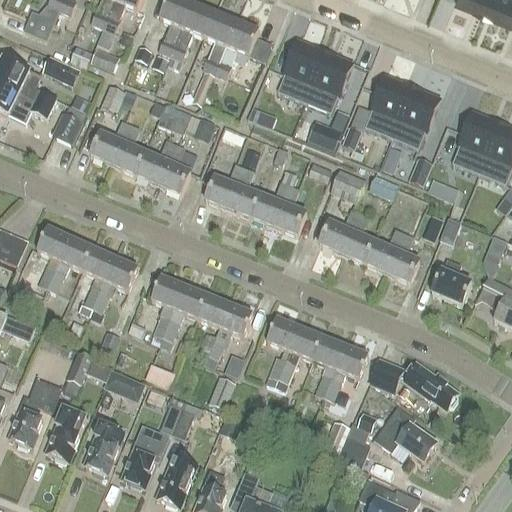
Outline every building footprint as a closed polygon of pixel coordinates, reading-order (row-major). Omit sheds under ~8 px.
[(51,0),(47,11),(59,16),(64,3),(65,0),(51,0)] [(117,0),(100,0),(104,2),(98,16),(97,16),(91,29),(103,34),(117,0)] [(143,0),(117,0),(103,34),(97,49),(108,54),(120,26),(119,25),(125,10),(137,15),(143,0)] [(192,9),(171,0),(169,0),(160,25),(171,29),(165,44),(164,44),(159,57),(170,62),(192,9)] [(456,0),(455,5),(483,16),(489,0),(456,0)] [(511,0),(489,0),(483,16),(510,27),(511,23),(511,0)] [(76,7),(64,3),(59,16),(71,21),(76,7)] [(215,18),(192,9),(170,62),(182,67),(188,54),(187,53),(193,39),(204,43),(215,18)] [(24,36),(47,45),(54,27),(32,17),(24,36)] [(237,27),(215,18),(204,43),(215,48),(209,62),(208,62),(203,75),(205,76),(215,81),(237,27)] [(237,27),(215,81),(226,85),(232,72),(231,71),(237,57),(249,62),(259,36),(237,27)] [(298,45),(283,80),(284,81),(277,97),(304,108),(325,57),(298,45)] [(93,59),(76,52),(70,67),(86,74),(93,59)] [(138,52),(134,63),(147,68),(151,57),(138,52)] [(90,68),(113,78),(119,64),(96,54),(90,68)] [(325,57),(304,108),(331,119),(338,103),(339,103),(353,68),(325,57)] [(168,65),(156,61),(152,73),(163,77),(168,65)] [(170,62),(167,70),(179,75),(182,67),(170,62)] [(45,78),(75,92),(82,77),(52,63),(45,78)] [(39,82),(29,77),(3,64),(0,69),(0,89),(36,107),(40,97),(33,94),(39,82)] [(192,108),(202,112),(215,81),(205,76),(192,108)] [(372,117),(365,133),(392,144),(413,92),(385,81),(371,116),(372,117)] [(40,97),(36,107),(0,89),(0,116),(8,120),(9,120),(12,121),(25,119),(27,115),(31,116),(30,117),(46,125),(56,104),(40,97)] [(99,114),(115,120),(125,98),(109,91),(99,114)] [(413,92),(392,144),(419,155),(425,139),(426,139),(441,104),(413,92)] [(155,107),(150,119),(160,123),(164,111),(155,107)] [(87,119),(69,110),(54,141),(72,150),(87,119)] [(252,113),(247,125),(258,129),(263,117),(252,113)] [(459,152),(452,169),(479,180),(500,128),(472,117),(458,152),(459,152)] [(208,148),(215,130),(200,124),(193,142),(208,148)] [(90,161),(112,171),(131,131),(122,127),(117,140),(120,141),(118,146),(101,138),(90,161)] [(317,127),(309,146),(335,157),(342,138),(317,127)] [(511,132),(500,128),(479,180),(506,191),(511,175),(511,132)] [(139,135),(131,131),(112,171),(136,181),(146,158),(128,150),(130,145),(134,147),(139,135)] [(350,133),(342,152),(352,156),(360,137),(350,133)] [(235,138),(225,135),(221,144),(231,147),(235,138)] [(136,181),(158,191),(175,150),(167,147),(161,159),(165,161),(163,165),(146,158),(136,181)] [(184,154),(175,150),(158,191),(181,201),(191,177),(173,170),(175,165),(179,167),(184,154)] [(248,154),(243,169),(254,173),(260,158),(248,154)] [(432,169),(418,163),(409,186),(423,191),(432,169)] [(313,169),(308,181),(327,188),(332,177),(313,169)] [(205,206),(229,215),(245,174),(236,171),(231,183),(234,185),(233,189),(215,182),(205,206)] [(229,215),(249,223),(259,200),(243,193),(244,189),(248,190),(253,178),(245,174),(229,215)] [(365,186),(339,175),(329,199),(355,210),(365,186)] [(286,176),(281,188),(276,201),(280,203),(278,207),(259,200),(249,223),(274,232),(289,192),(293,193),(297,180),(286,176)] [(368,196),(392,207),(399,192),(374,181),(368,196)] [(299,195),(293,193),(289,192),(274,232),(297,242),(306,218),(288,211),(290,206),(294,208),(299,195)] [(458,196),(448,192),(444,203),(454,207),(458,196)] [(329,227),(319,250),(342,260),(360,220),(358,220),(350,216),(345,229),(349,230),(347,235),(329,227)] [(360,220),(342,260),(364,270),(374,247),(357,239),(359,235),(363,236),(368,224),(360,220)] [(461,229),(449,224),(440,246),(453,252),(461,229)] [(60,266),(70,243),(48,233),(37,256),(60,266)] [(0,263),(17,272),(28,247),(0,234),(0,263)] [(374,247),(364,270),(387,280),(404,239),(396,236),(390,248),(394,250),(392,254),(374,247)] [(426,236),(423,244),(431,248),(433,248),(436,241),(434,240),(426,236)] [(404,239),(387,280),(409,290),(420,266),(402,259),(404,254),(407,256),(413,243),(404,239)] [(493,242),(489,253),(502,258),(506,247),(493,242)] [(60,266),(55,276),(46,294),(57,299),(70,271),(83,277),(93,254),(70,243),(60,266)] [(81,310),(90,314),(103,286),(113,262),(93,254),(83,277),(94,282),(81,310)] [(90,314),(88,323),(99,328),(102,320),(100,319),(114,291),(128,297),(138,274),(113,262),(103,286),(90,314)] [(455,281),(460,270),(447,265),(442,276),(441,276),(431,299),(462,312),(472,288),(455,281)] [(46,294),(55,276),(47,272),(38,291),(46,294)] [(153,340),(162,343),(174,315),(173,314),(183,291),(160,282),(151,306),(165,311),(153,340)] [(511,294),(500,289),(489,283),(483,293),(497,300),(491,312),(499,317),(494,327),(511,335),(511,294)] [(0,289),(0,307),(2,308),(9,293),(0,289)] [(173,314),(174,315),(162,343),(172,347),(184,319),(200,325),(210,302),(183,291),(173,314)] [(220,333),(230,310),(210,302),(200,325),(220,333)] [(243,343),(253,319),(230,310),(220,333),(216,343),(226,347),(229,337),(243,343)] [(7,321),(1,336),(15,341),(21,327),(7,321)] [(277,363),(266,389),(275,393),(276,393),(300,333),(276,324),(267,348),(284,355),(280,364),(277,363)] [(300,333),(276,393),(285,397),(300,361),(313,366),(322,343),(300,333)] [(113,361),(120,343),(107,338),(100,355),(113,361)] [(198,358),(208,362),(216,343),(206,339),(198,358)] [(208,362),(218,366),(226,347),(216,343),(208,362)] [(322,343),(313,366),(336,375),(345,352),(322,343)] [(332,384),(324,404),(333,408),(341,390),(345,379),(359,385),(369,361),(345,352),(336,375),(332,384)] [(68,385),(82,390),(92,363),(78,358),(68,385)] [(208,362),(205,371),(214,375),(218,366),(208,362)] [(157,366),(150,382),(175,393),(182,377),(157,366)] [(403,375),(380,366),(371,389),(394,398),(403,375)] [(0,423),(0,424),(3,425),(5,419),(6,420),(14,402),(0,395),(0,389),(7,373),(0,369),(0,423)] [(447,390),(433,380),(432,381),(415,369),(403,386),(423,400),(430,405),(432,404),(447,415),(458,400),(446,391),(447,390)] [(128,383),(110,376),(102,393),(120,401),(128,383)] [(322,380),(314,400),(324,404),(332,384),(322,380)] [(225,415),(235,389),(219,382),(209,409),(225,415)] [(37,439),(42,425),(34,421),(38,411),(52,417),(61,395),(37,385),(29,404),(24,402),(14,428),(16,428),(9,444),(18,448),(18,450),(28,454),(29,452),(31,453),(37,438),(37,439)] [(160,436),(173,441),(182,415),(170,411),(160,436)] [(245,427),(258,433),(264,418),(251,412),(245,427)] [(55,463),(55,465),(65,469),(66,467),(68,468),(74,453),(74,454),(88,420),(71,413),(69,417),(63,414),(51,443),(53,443),(46,459),(55,463)] [(185,446),(195,420),(182,415),(173,441),(185,446)] [(391,458),(397,450),(424,468),(437,449),(411,430),(414,426),(398,415),(375,447),(391,458)] [(279,443),(286,427),(266,418),(259,434),(279,443)] [(363,418),(357,432),(371,438),(377,424),(363,418)] [(224,425),(219,439),(236,445),(241,431),(224,425)] [(338,459),(349,433),(334,427),(323,453),(338,459)] [(100,428),(99,430),(90,453),(91,454),(85,470),(94,474),(93,476),(103,480),(104,478),(106,479),(112,465),(113,465),(118,451),(123,438),(121,437),(122,434),(113,430),(112,433),(100,428)] [(128,469),(122,485),(131,489),(130,491),(140,495),(141,493),(143,494),(149,479),(149,480),(155,467),(158,468),(169,442),(152,436),(147,449),(142,461),(131,457),(127,469),(128,469)] [(336,468),(360,478),(370,452),(347,442),(336,468)] [(157,504),(166,507),(165,509),(171,511),(176,511),(177,511),(181,511),(199,471),(189,467),(189,466),(182,462),(181,463),(173,460),(162,488),(163,488),(157,504)] [(200,504),(197,511),(221,511),(227,500),(219,497),(224,482),(210,476),(199,503),(200,504)] [(266,511),(272,499),(256,492),(259,485),(245,479),(235,504),(248,509),(246,511),(266,511)] [(371,502),(376,504),(372,511),(416,511),(420,507),(397,497),(396,499),(367,486),(359,505),(367,509),(371,502)]
